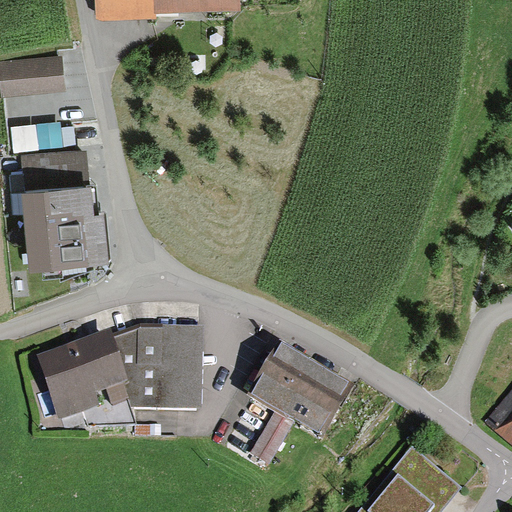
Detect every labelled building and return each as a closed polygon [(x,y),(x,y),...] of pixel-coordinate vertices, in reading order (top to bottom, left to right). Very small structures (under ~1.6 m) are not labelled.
[(99,0),(100,11),(236,4),(235,0),(99,0)] [(90,214),(85,156),(27,161),(36,261),(105,255),(101,213),(90,214)] [(115,404),(125,419),(189,420),(191,339),(126,338),(96,347),(26,370),(45,427),(115,404)] [(343,395),(279,354),(249,401),(277,419),(257,450),(275,461),(298,425),(316,437),(343,395)] [(442,511),(459,492),(412,454),(364,511),(442,511)]
